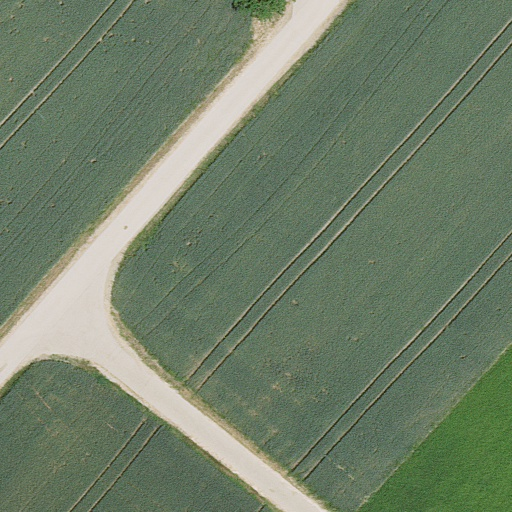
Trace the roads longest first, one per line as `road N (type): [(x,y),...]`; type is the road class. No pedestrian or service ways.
road 1 (track): [(324,0),(0,370)]
road 2 (track): [(49,313),(299,511)]
